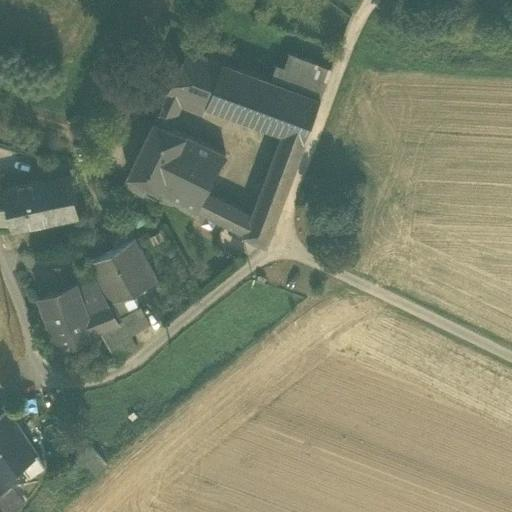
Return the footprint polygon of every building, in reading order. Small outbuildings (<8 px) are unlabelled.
[(165,0),(130,0),(128,5),(157,18),(165,0)] [(188,48),(223,61),(229,47),(194,34),(188,48)] [(288,70),(229,47),(223,61),(283,84),(288,70)] [(205,105),(283,134),(304,142),(321,98),(283,84),(223,61),(188,48),(168,90),(168,91),(162,105),(164,105),(164,103),(179,109),(180,105),(184,97),(205,105)] [(295,53),(288,70),(283,84),(321,98),(332,67),(295,53)] [(205,105),(184,97),(180,105),(202,114),(205,105)] [(162,105),(156,117),(158,117),(159,113),(173,120),(179,109),(164,103),(164,105),(162,105)] [(171,125),(173,120),(159,113),(158,117),(156,117),(155,120),(171,125)] [(128,175),(153,193),(158,190),(186,135),(173,128),(172,127),(173,126),(171,125),(155,120),(128,175)] [(283,134),(258,201),(277,209),(277,210),(279,211),(304,142),(283,134)] [(266,245),(274,225),(272,224),(272,225),(254,217),(254,216),(253,216),(207,192),(225,154),(186,135),(158,190),(266,245)] [(36,156),(42,181),(71,175),(69,165),(37,156),(36,156)] [(42,181),(41,181),(44,199),(40,200),(45,225),(79,217),(71,175),(42,181)] [(123,187),(143,197),(153,193),(128,175),(123,187)] [(11,233),(45,225),(40,200),(44,199),(41,181),(3,190),(11,233)] [(258,201),(253,216),(254,216),(254,217),(272,225),(272,224),(274,225),(279,211),(277,210),(277,209),(258,201)] [(80,220),(83,236),(94,233),(91,218),(80,220)] [(111,304),(112,305),(157,280),(134,239),(89,264),(110,305),(111,304)] [(75,286),(85,314),(108,305),(92,279),(75,286)] [(40,299),(58,349),(66,346),(100,332),(117,324),(108,305),(85,314),(75,286),(40,299)] [(120,319),(121,322),(117,324),(100,332),(118,364),(124,360),(137,349),(130,337),(150,326),(140,308),(120,319)] [(44,355),(49,367),(51,366),(71,358),(66,346),(58,349),(44,355)] [(0,486),(20,467),(26,473),(42,463),(7,412),(0,417),(0,486)] [(77,454),(95,473),(106,463),(88,444),(77,454)] [(42,463),(26,473),(30,477),(43,468),(42,463)] [(0,511),(14,511),(25,503),(11,488),(0,496),(0,511)]
